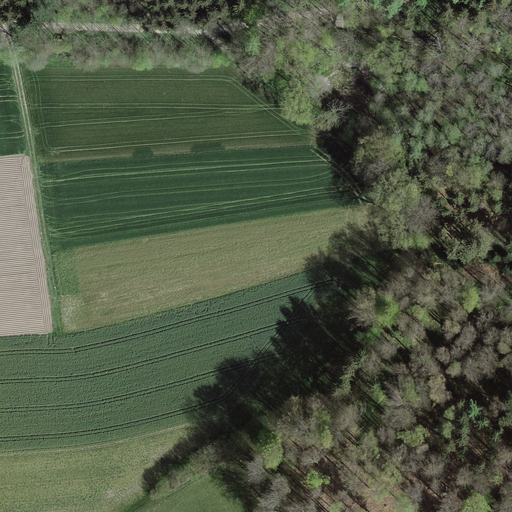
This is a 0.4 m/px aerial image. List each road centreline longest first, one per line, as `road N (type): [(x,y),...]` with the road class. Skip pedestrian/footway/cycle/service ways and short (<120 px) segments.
road 1 (track): [(0,24),(200,30),(381,0)]
road 2 (track): [(2,24),(61,334)]
road 3 (track): [(200,30),(362,160),(381,188),(399,250)]
